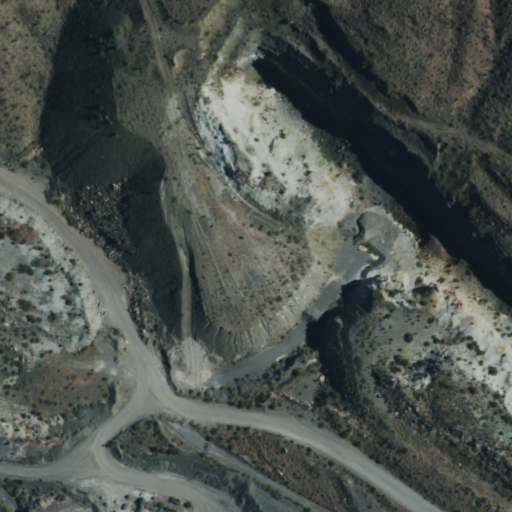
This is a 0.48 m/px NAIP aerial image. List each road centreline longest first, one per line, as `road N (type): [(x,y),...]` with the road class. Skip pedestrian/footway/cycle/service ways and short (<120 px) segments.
road 1 (residential): [(0,468),(75,466),(89,439),(161,404),(297,426),(437,511)]
road 2 (track): [(161,404),(106,276)]
